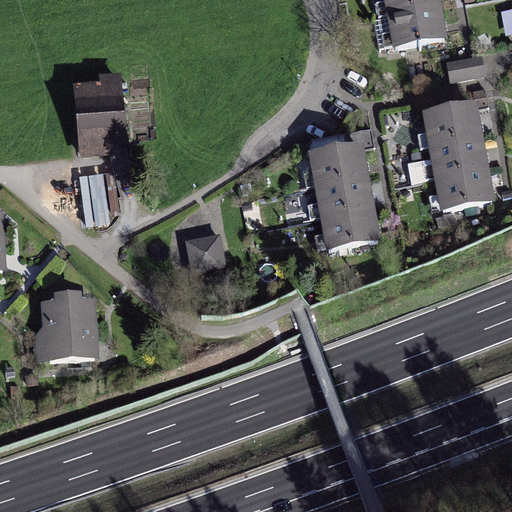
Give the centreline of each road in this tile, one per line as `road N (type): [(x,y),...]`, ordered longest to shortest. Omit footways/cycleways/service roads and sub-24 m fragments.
road 1 (motorway): [(511,308),(0,493)]
road 2 (motorway): [(208,511),(511,400)]
road 3 (residential): [(324,0),(328,69),(306,117),(260,160)]
